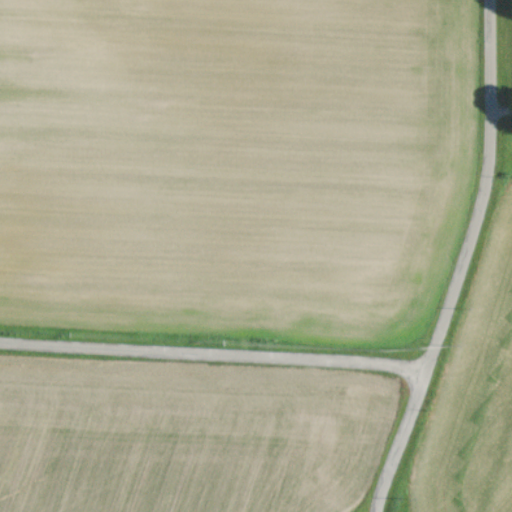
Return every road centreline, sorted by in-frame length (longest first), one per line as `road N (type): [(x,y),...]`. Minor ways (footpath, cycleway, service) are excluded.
road 1 (residential): [(497,0),(500,151),(381,511)]
road 2 (residential): [(430,373),(341,354),(0,336)]
